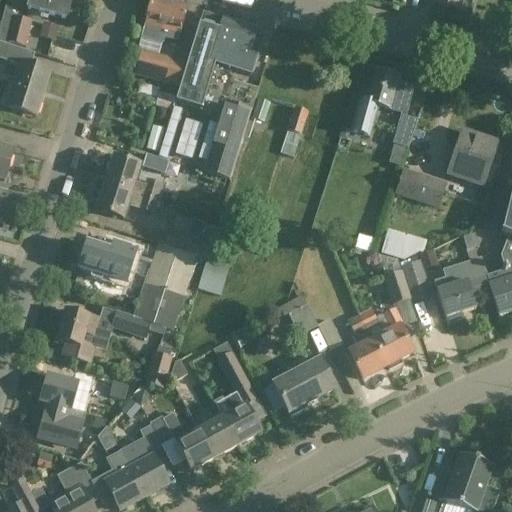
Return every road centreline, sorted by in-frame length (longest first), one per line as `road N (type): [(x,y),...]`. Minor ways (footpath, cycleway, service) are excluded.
road 1 (unclassified): [(0,375),(114,0)]
road 2 (unclassified): [(234,511),(446,396),(511,373)]
road 3 (unclassified): [(511,65),(279,0)]
